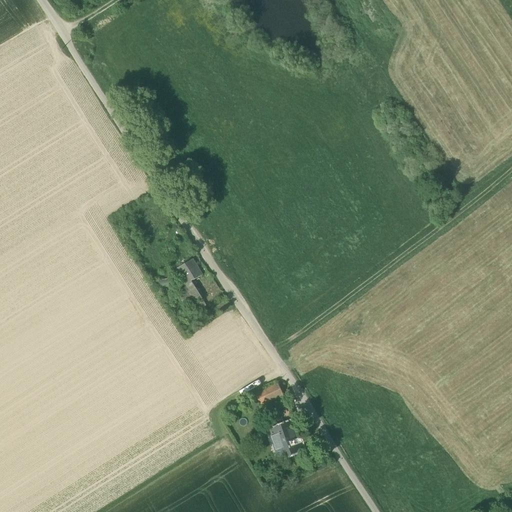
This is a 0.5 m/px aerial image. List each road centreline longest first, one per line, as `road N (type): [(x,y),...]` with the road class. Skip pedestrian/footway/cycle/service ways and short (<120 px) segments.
road 1 (residential): [(377,511),(41,0)]
road 2 (track): [(511,172),(273,353)]
road 3 (track): [(285,370),(215,411),(223,435),(109,511)]
